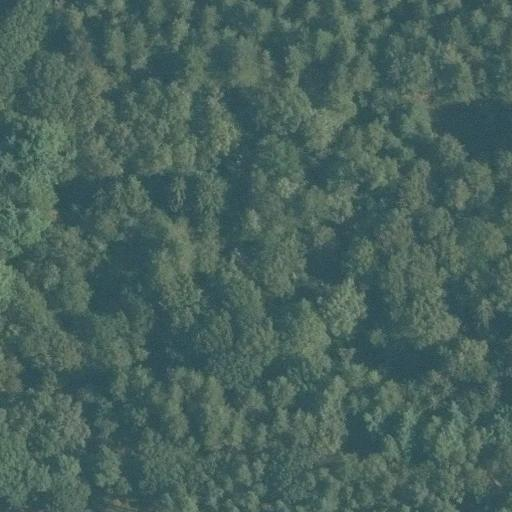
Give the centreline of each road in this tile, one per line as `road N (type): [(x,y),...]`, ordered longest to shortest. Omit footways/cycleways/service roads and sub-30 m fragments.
road 1 (track): [(511,502),(0,456)]
road 2 (unknown): [(0,502),(114,511),(192,500),(301,511)]
road 3 (track): [(0,134),(63,0)]
